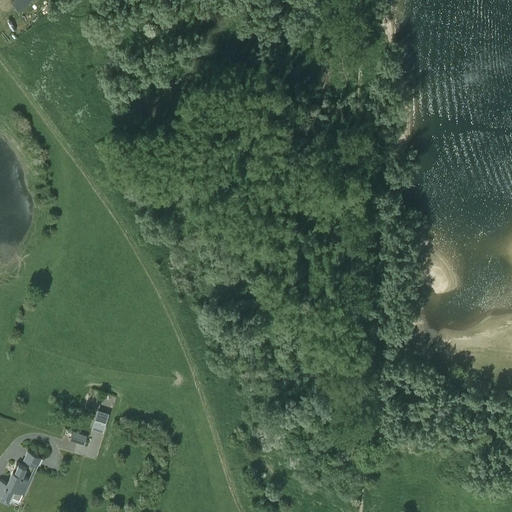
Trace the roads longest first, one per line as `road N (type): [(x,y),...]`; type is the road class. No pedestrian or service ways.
road 1 (track): [(1,24),(46,122),(113,208),(170,311),(236,511)]
road 2 (track): [(357,0),(352,426)]
